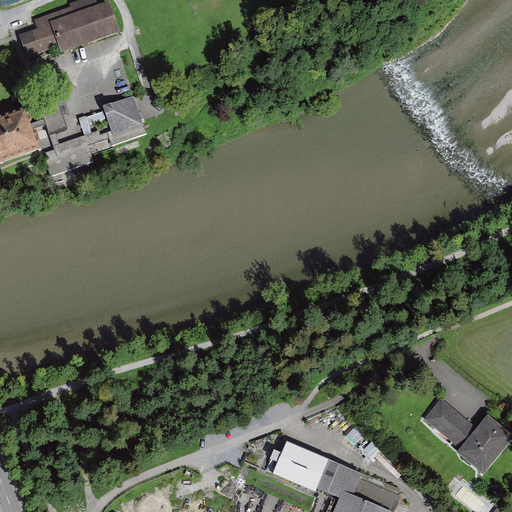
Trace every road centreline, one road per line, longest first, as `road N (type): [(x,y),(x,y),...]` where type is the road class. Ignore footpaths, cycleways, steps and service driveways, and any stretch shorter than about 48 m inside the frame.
road 1 (track): [(511,229),(251,332),(0,411)]
road 2 (track): [(295,419),(331,376),(511,303)]
road 3 (track): [(295,419),(437,339)]
road 4 (track): [(68,388),(92,511)]
